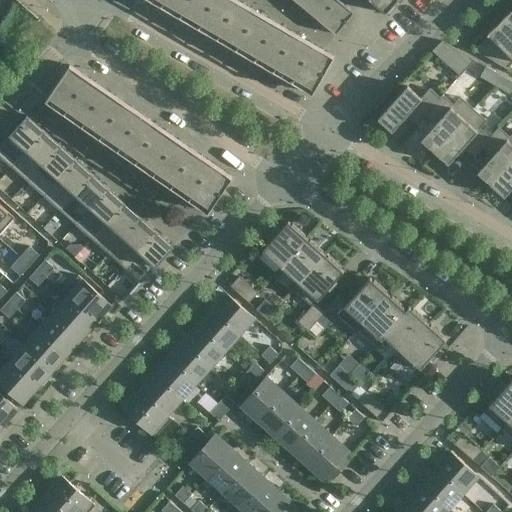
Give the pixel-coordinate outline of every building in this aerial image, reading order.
[(154,0),(312,91),(333,55),(237,0),(154,0)] [(295,0),(306,8),(312,0),(295,0)] [(320,21),(337,0),(312,0),(306,8),(320,21)] [(354,11),(340,0),(337,0),(320,21),(336,33),(354,11)] [(395,0),(370,0),(385,12),(395,0)] [(511,63),(511,26),(504,19),(474,49),(508,68),(511,63)] [(474,59),(442,40),(432,50),(460,75),(474,59)] [(70,65),(46,99),(208,210),(231,176),(70,65)] [(501,74),(486,66),(480,77),(494,85),(496,83),(501,74)] [(511,88),(511,80),(501,74),(496,83),(494,85),(509,94),(511,88)] [(426,114),(443,94),(440,97),(430,87),(421,97),(407,85),(378,118),(392,131),(407,114),(417,124),(426,114)] [(435,151),(474,108),(460,96),(453,103),(443,94),(426,114),(436,123),(421,139),(435,151)] [(487,120),(474,108),(435,151),(448,164),(463,147),(474,157),(483,147),(482,146),(500,127),(499,126),(490,136),(480,128),(487,120)] [(0,155),(11,166),(43,129),(27,114),(0,144),(0,155)] [(511,160),(511,133),(510,136),(500,127),(482,146),(483,147),(492,155),(477,172),(491,184),(511,160)] [(27,180),(59,144),(43,129),(11,166),(27,180)] [(43,195),(76,158),(59,144),(27,180),(43,195)] [(59,209),(92,173),(76,158),(43,195),(59,209)] [(511,160),(491,184),(504,196),(511,187),(511,160)] [(76,224),(108,187),(92,173),(59,209),(76,224)] [(92,238),(124,202),(108,187),(76,224),(92,238)] [(108,253),(140,216),(124,202),(92,238),(108,253)] [(0,203),(0,232),(14,217),(0,203)] [(124,267),(157,231),(140,216),(108,253),(124,267)] [(281,266),(308,236),(289,220),(281,229),(276,224),(265,237),(270,241),(262,249),(281,266)] [(141,282),(173,246),(157,231),(124,267),(141,282)] [(293,288),(325,252),(308,236),(281,266),(298,281),(292,288),(293,288)] [(30,265),(39,254),(29,245),(20,256),(30,265)] [(344,269),(325,252),(293,288),(312,305),(298,320),(308,330),(317,320),(324,311),(315,302),(344,269)] [(21,275),(30,265),(20,256),(11,266),(21,275)] [(54,267),(45,259),(37,268),(46,276),(54,267)] [(38,285),(46,276),(37,268),(29,277),(38,285)] [(78,274),(63,291),(95,320),(110,303),(78,274)] [(230,285),(249,302),(258,292),(239,275),(230,285)] [(357,329),(389,292),(371,276),(344,306),(336,298),(324,311),(317,320),(326,327),(338,314),(356,330),(357,329)] [(25,299),(16,291),(8,300),(17,308),(25,299)] [(95,320),(63,291),(62,292),(68,296),(54,312),(81,336),(95,320)] [(226,292),(211,309),(238,333),(253,316),(226,292)] [(375,344),(410,305),(410,304),(407,308),(389,292),(357,329),(375,344)] [(265,298),(256,308),(267,318),(275,308),(265,298)] [(9,317),(17,308),(8,300),(0,309),(9,317)] [(396,357),(428,321),(410,305),(375,344),(375,345),(384,335),(401,350),(395,356),(396,357)] [(238,333),(211,309),(197,325),(224,349),(238,333)] [(81,336),(54,312),(39,328),(66,352),(81,336)] [(439,347),(447,338),(428,321),(396,357),(415,374),(427,359),(432,364),(444,351),(439,347)] [(210,365),(224,349),(197,325),(183,341),(210,365)] [(66,352),(39,328),(25,344),(52,368),(66,352)] [(210,365),(183,341),(169,357),(196,381),(210,365)] [(52,368),(25,344),(10,361),(37,385),(52,368)] [(269,345),(261,354),(270,362),(278,353),(269,345)] [(196,381),(169,357),(155,372),(182,397),(196,381)] [(299,374),(307,365),(298,357),(290,366),(299,374)] [(37,385),(10,361),(0,371),(0,381),(22,401),(37,385)] [(256,378),(264,369),(255,361),(247,370),(256,378)] [(340,383),(349,374),(339,364),(330,374),(340,383)] [(316,373),(307,365),(299,374),(308,382),(316,373)] [(248,387),(256,378),(247,370),(239,379),(248,387)] [(167,413),(182,397),(155,372),(140,389),(153,401),(167,413)] [(359,383),(349,374),(340,383),(350,393),(359,383)] [(258,418),(282,391),(266,376),(241,403),(258,418)] [(502,427),(511,415),(511,377),(507,383),(502,379),(491,391),(496,396),(483,410),(502,427)] [(153,401),(140,389),(134,385),(118,402),(137,419),(153,401)] [(331,402),(339,394),(330,385),(322,394),(331,402)] [(358,400),(377,416),(386,406),(367,390),(358,400)] [(274,433),(299,406),(282,391),(258,418),(274,433)] [(17,407),(0,392),(0,422),(2,424),(17,407)] [(227,410),(235,401),(226,393),(218,402),(227,410)] [(348,402),(339,394),(331,402),(340,410),(348,402)] [(172,418),(167,413),(153,401),(137,419),(156,436),(172,418)] [(219,419),(227,410),(218,402),(210,411),(219,419)] [(291,447),(315,420),(299,406),(274,433),(291,447)] [(364,416),(355,408),(347,417),(356,425),(364,416)] [(511,435),(511,415),(502,427),(511,435)] [(307,462),(331,435),(315,420),(291,447),(307,462)] [(198,443),(206,434),(197,426),(189,435),(198,443)] [(473,459),(482,449),(463,432),(454,442),(473,459)] [(207,475),(231,448),(215,433),(190,460),(207,475)] [(189,452),(198,443),(189,435),(181,444),(189,452)] [(348,450),(331,435),(307,462),(324,477),(328,472),(333,476),(347,459),(343,455),(348,450)] [(223,490),(248,463),(231,448),(207,475),(223,490)] [(450,450),(435,467),(462,491),(477,474),(450,450)] [(491,475),(499,465),(489,456),(480,466),(491,475)] [(240,504),(264,477),(248,463),(223,490),(240,504)] [(462,491),(435,467),(421,483),(448,507),(462,491)] [(60,505),(76,487),(58,470),(41,488),(47,493),(60,505)] [(248,511),(262,511),(280,492),(264,477),(240,504),(248,511)] [(443,511),(448,507),(421,483),(407,498),(421,511),(443,511)] [(183,485),(174,495),(183,503),(192,493),(183,485)] [(87,511),(95,504),(76,487),(60,505),(67,511),(87,511)] [(292,511),(297,507),(280,492),(262,511),(292,511)] [(67,511),(60,505),(47,493),(32,510),(34,511),(67,511)] [(421,511),(407,498),(394,511),(421,511)] [(164,511),(175,511),(179,508),(170,500),(162,509),(164,511)] [(192,511),(203,511),(208,508),(199,500),(190,510),(192,511)] [(484,511),(500,511),(502,511),(493,503),(485,511),(484,511)]
